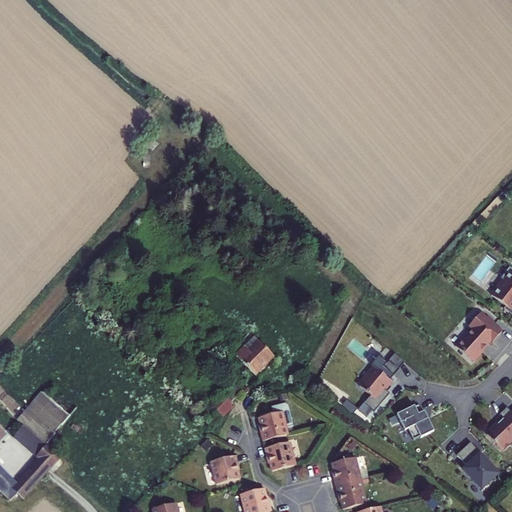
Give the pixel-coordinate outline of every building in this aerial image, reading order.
[(511,275),(509,279),(511,281),(499,296),(511,306),(511,309),(511,310),(511,311),(511,275)] [(474,355),(481,362),(489,353),(488,351),(493,346),(493,347),(498,341),(499,343),(509,332),(488,313),(476,326),(480,330),(474,336),(472,335),(461,346),(472,357),(474,355)] [(242,353),(261,373),(280,354),(264,338),(255,348),(251,344),(242,353)] [(391,364),(383,358),(376,366),(380,368),(364,386),(375,396),(363,410),(372,417),(377,411),(379,412),(394,394),(389,389),(396,381),(395,380),(409,364),(399,355),(391,364)] [(220,387),(202,406),(219,422),(239,402),(237,400),(246,390),(237,381),(226,392),(220,387)] [(48,388),(21,418),(50,444),(53,441),(75,412),(48,388)] [(268,430),(266,431),(268,439),(293,433),(291,425),(298,423),(293,403),(290,401),(277,405),(278,412),(264,416),(268,430)] [(419,407),(401,415),(409,432),(412,430),(418,441),(425,438),(425,439),(438,432),(429,412),(427,414),(423,406),(420,408),(419,407)] [(511,409),(505,416),(508,420),(503,426),(491,436),(505,451),(507,450),(509,452),(511,448),(511,409)] [(53,441),(50,444),(21,418),(13,426),(42,453),(40,455),(43,458),(53,467),(54,466),(65,453),(53,441)] [(0,419),(0,441),(11,430),(0,419)] [(295,440),(270,447),(272,454),(274,454),(278,469),(301,463),(295,440)] [(485,455),(475,444),(461,456),(469,466),(465,469),(485,491),(502,475),(484,455),(485,455)] [(242,454),(217,460),(223,484),(246,477),(242,462),(244,461),(242,454)] [(361,455),(338,461),(341,475),(339,475),(341,484),(367,478),(361,455)] [(43,458),(37,464),(47,473),(53,467),(43,458)] [(28,495),(46,474),(47,473),(37,464),(19,484),(8,474),(3,480),(16,491),(19,487),(28,495)] [(373,501),(367,478),(341,484),(344,493),(346,492),(350,506),(373,501)] [(270,487),(246,493),(251,511),(267,511),(278,510),(276,502),(274,502),(270,487)] [(159,511),(183,511),(181,502),(158,507),(159,511)]
